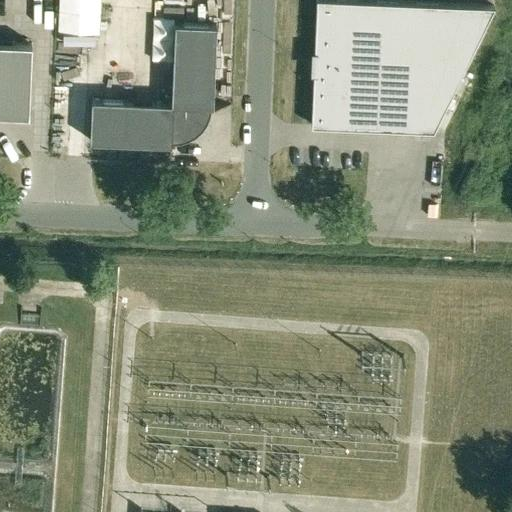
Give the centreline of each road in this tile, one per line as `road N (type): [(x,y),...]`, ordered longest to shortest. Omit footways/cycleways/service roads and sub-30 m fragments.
road 1 (unclassified): [(511,233),(254,224)]
road 2 (unclassified): [(254,224),(0,212)]
road 3 (unclassified): [(254,224),(261,0)]
